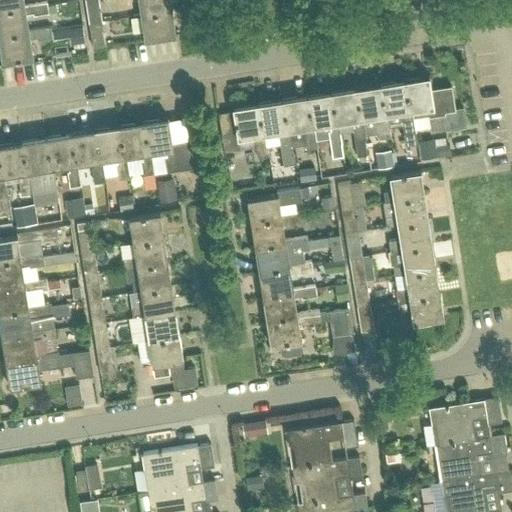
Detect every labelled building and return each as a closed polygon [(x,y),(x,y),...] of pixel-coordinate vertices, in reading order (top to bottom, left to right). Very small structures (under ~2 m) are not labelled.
[(0,35),(29,31),(29,28),(26,12),(33,11),(33,13),(48,11),(46,0),(44,0),(25,3),(25,6),(0,10),(0,35)] [(0,0),(0,10),(25,6),(25,3),(24,0),(0,0)] [(138,0),(140,13),(172,8),(170,0),(138,0)] [(89,22),(102,20),(99,2),(86,4),(89,22)] [(172,8),(140,13),(145,38),(176,33),(172,8)] [(29,31),(0,35),(0,48),(2,61),(33,56),(30,37),(37,36),(37,38),(52,35),(50,24),(29,28),(29,31)] [(93,46),(106,44),(103,26),(90,28),(93,46)] [(409,108),(411,108),(426,105),(428,112),(427,112),(430,130),(465,124),(462,105),(454,106),(451,84),(431,87),(428,73),(404,77),(409,108)] [(414,129),(411,108),(409,108),(404,77),(380,81),(385,112),(386,111),(402,109),(403,116),(401,116),(403,131),(405,143),(416,141),(414,129)] [(390,133),(386,111),(385,112),(380,81),(355,85),(361,116),(362,115),(377,113),(379,120),(377,120),(379,135),(390,133)] [(366,138),(362,115),(361,116),(355,85),(331,89),(336,120),(338,120),(353,117),(354,124),(352,124),(354,139),(356,153),(368,151),(366,138)] [(343,153),(338,120),(336,120),(331,89),(307,93),(312,124),(313,123),(329,121),(330,128),(328,128),(330,143),(332,155),(343,153)] [(317,145),(313,123),(312,124),(307,93),(282,96),(287,128),(289,127),(304,125),(306,132),(304,132),(306,147),(317,145)] [(289,127),(287,128),(282,96),(258,100),(263,132),(265,132),(280,129),(281,136),(279,136),(283,161),(294,159),(289,127)] [(268,153),(265,132),(263,132),(258,100),(232,104),(233,110),(219,112),(224,149),(240,146),(238,136),(256,133),(257,140),(254,140),(256,155),(268,153)] [(148,150),(150,150),(166,147),(167,153),(164,154),(167,170),(193,165),(188,137),(171,140),(167,115),(143,119),(148,150)] [(153,171),(150,150),(148,150),(143,119),(119,123),(124,154),(126,154),(141,151),(143,158),(140,158),(143,173),(153,171)] [(130,175),(126,154),(124,154),(119,123),(94,126),(99,158),(101,157),(117,155),(118,162),(116,162),(118,177),(130,175)] [(105,179),(101,157),(99,158),(94,126),(70,130),(75,162),(77,161),(92,159),(93,166),(91,166),(94,181),(105,179)] [(80,183),(77,161),(75,162),(70,130),(46,134),(51,166),(53,165),(68,163),(69,169),(67,170),(69,185),(80,183)] [(56,187),(53,165),(51,166),(46,134),(21,138),(26,170),(28,169),(31,191),(56,187)] [(373,157),(386,155),(383,137),(370,139),(373,157)] [(20,193),(31,191),(28,169),(26,170),(21,138),(0,141),(0,162),(2,174),(4,173),(19,170),(20,177),(18,178),(20,193)] [(8,195),(4,173),(2,174),(0,162),(0,212),(10,211),(8,195)] [(393,199),(424,194),(420,168),(389,173),(391,189),(379,191),(381,201),(393,199)] [(81,183),(83,199),(102,197),(100,180),(81,183)] [(282,217),(281,213),(278,198),(285,197),(285,199),(300,196),(299,186),(276,189),(277,192),(247,196),(251,221),(282,217)] [(342,207),(355,205),(352,187),(339,189),(342,207)] [(397,223),(428,219),(424,194),(393,199),(395,214),(383,215),(385,225),(397,223)] [(132,240),(164,235),(160,210),(128,215),(132,240)] [(285,241),(285,238),(282,222),(289,221),(289,223),(305,221),(303,210),(281,213),(282,217),(251,221),(255,246),(285,241)] [(345,231),(359,229),(356,211),(343,213),(345,231)] [(401,248),(432,243),(428,219),(397,223),(399,237),(389,239),(391,249),(401,248)] [(0,261),(21,258),(21,254),(18,239),(25,238),(25,240),(40,237),(58,235),(56,225),(16,231),(16,233),(0,235),(0,261)] [(81,249),(94,247),(91,228),(78,230),(81,249)] [(285,241),(255,246),(259,270),(289,265),(289,262),(304,260),(301,246),(309,245),(329,241),(328,233),(307,236),(307,234),(285,238),(285,241)] [(168,260),(164,235),(132,240),(135,254),(123,256),(125,267),(136,265),(168,260)] [(349,256),(362,254),(359,236),(347,238),(349,256)] [(404,272),(436,267),(432,243),(401,248),(403,262),(393,264),(394,273),(402,272),(404,272)] [(0,286),(25,282),(25,279),(22,263),(28,262),(29,265),(44,262),(42,251),(21,254),(21,258),(0,261),(0,286)] [(44,262),(64,259),(62,251),(43,255),(44,262)] [(85,273),(98,271),(95,253),(82,255),(85,273)] [(293,290),(293,286),(290,271),(297,270),(297,272),(312,269),(311,259),(304,260),(289,262),(289,265),(259,270),(263,294),(293,290)] [(168,260),(136,265),(125,267),(127,281),(132,280),(133,290),(140,289),(140,290),(171,285),(168,260)] [(353,280),(366,278),(363,260),(350,262),(353,280)] [(408,297),(440,292),(436,267),(404,272),(407,286),(395,288),(397,299),(408,297)] [(0,311),(29,307),(29,303),(26,288),(32,287),(33,289),(48,286),(46,275),(25,279),(25,282),(0,286),(0,311)] [(89,298),(102,296),(99,277),(86,279),(89,298)] [(297,314),(297,311),(294,296),(301,295),(301,296),(316,294),(315,283),(293,286),(293,290),(263,294),(267,319),(297,314)] [(133,315),(144,314),(175,309),(171,285),(140,290),(142,303),(131,305),(133,315)] [(357,305),(370,303),(367,285),(354,287),(357,305)] [(412,321),(444,316),(440,292),(408,297),(410,310),(399,312),(400,322),(412,320),(412,321)] [(33,331),(33,328),(31,315),(37,314),(37,316),(70,310),(69,301),(51,303),(50,300),(29,303),(29,307),(0,311),(0,326),(2,336),(33,331)] [(93,322),(106,320),(103,302),(90,304),(93,322)] [(349,304),(328,307),(332,333),(353,329),(349,304)] [(320,318),(319,307),(297,311),(297,314),(267,319),(271,344),(279,342),(280,352),(284,354),(299,352),(302,348),(300,339),(301,338),(298,320),(305,319),(305,321),(320,318)] [(148,339),(179,334),(175,309),(144,314),(148,339)] [(361,330),(374,328),(371,310),(358,312),(361,330)] [(37,356),(37,352),(34,336),(41,335),(41,338),(56,335),(54,324),(33,328),(33,331),(2,336),(5,361),(37,356)] [(96,347),(109,345),(107,327),(93,329),(96,347)] [(179,334),(148,339),(154,374),(170,372),(168,360),(183,358),(179,334)] [(37,356),(5,361),(9,385),(41,380),(39,367),(74,362),(76,376),(93,373),(89,347),(58,352),(58,349),(37,352),(37,356)] [(100,371),(113,369),(111,351),(97,353),(100,371)] [(497,394),(426,406),(432,443),(474,436),(474,435),(471,416),(486,413),(487,421),(501,419),(497,394)] [(352,417),(283,429),(289,466),(332,459),(332,458),(329,438),(343,436),(345,445),(357,443),(352,417)] [(475,436),(432,443),(438,480),(480,473),(480,472),(477,452),(492,450),(493,458),(507,456),(503,431),(489,433),(474,435),(475,436)] [(134,469),(138,490),(188,482),(188,481),(184,462),(199,459),(200,466),(214,464),(210,440),(197,443),(196,442),(139,451),(142,468),(134,469)] [(392,440),(376,442),(378,454),(393,452),(392,440)] [(358,454),(346,456),(332,458),(332,459),(289,466),(295,502),(338,495),(337,495),(334,475),(349,473),(350,476),(361,474),(358,454)] [(85,475),(100,472),(98,462),(83,464),(84,468),(75,469),(77,482),(86,480),(85,475)] [(438,480),(430,481),(435,511),(467,511),(486,509),(486,508),(483,488),(498,486),(498,489),(511,487),(511,486),(509,467),(495,470),(480,472),(480,473),(438,480)] [(193,511),(191,498),(205,496),(205,498),(217,496),(214,477),(202,479),(188,481),(188,482),(138,490),(141,511),(193,511)] [(364,490),(352,492),(337,495),(338,495),(295,502),(296,511),(340,511),(355,509),(355,511),(367,510),(364,490)] [(99,498),(81,500),(82,506),(100,503),(99,498)]
